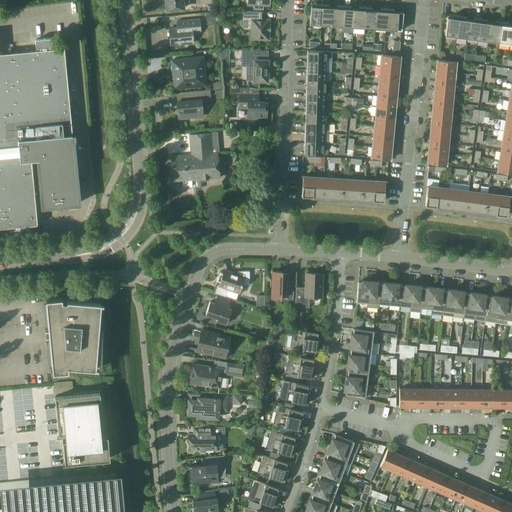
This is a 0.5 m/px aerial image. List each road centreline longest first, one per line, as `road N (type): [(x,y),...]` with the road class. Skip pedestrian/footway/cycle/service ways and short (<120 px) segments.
road 1 (unclassified): [(173,511),(166,390),(192,284),(217,251),(279,249)]
road 2 (residential): [(401,257),(425,0)]
road 3 (residential): [(279,249),(290,0)]
road 4 (residential): [(399,426),(411,448),(470,474),(489,467),(499,432),(487,418),(418,419)]
road 5 (tertiary): [(140,182),(124,0)]
road 6 (residential): [(321,404),(342,253)]
road 7 (tertiary): [(72,255),(100,255),(129,235),(142,211),(140,182)]
